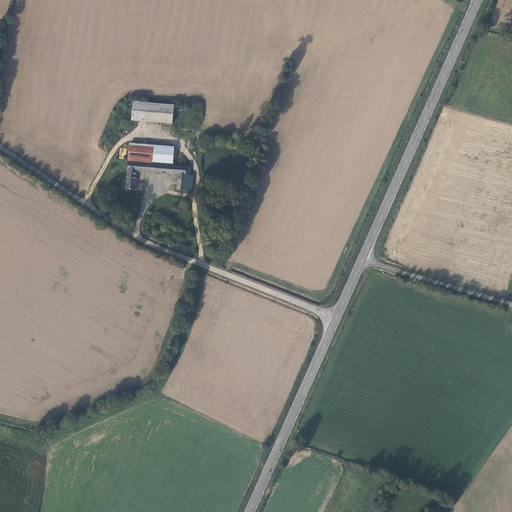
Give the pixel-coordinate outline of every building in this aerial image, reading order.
[(174,106),(134,103),(132,121),(173,124),(174,106)] [(153,162),(154,148),(130,147),(129,163),(152,164),(152,162),(153,162)] [(153,162),(177,164),(178,150),(154,148),(153,162)] [(176,166),(177,164),(153,162),(152,162),(152,164),(129,163),(127,182),(125,182),(125,187),(127,187),(127,190),(135,190),(135,189),(138,189),(141,188),(142,185),(140,182),(136,182),(137,172),(179,174),(178,190),(185,190),(186,176),(191,176),(191,167),(176,166)] [(193,177),(191,176),(186,176),(185,190),(191,190),(193,177)]
